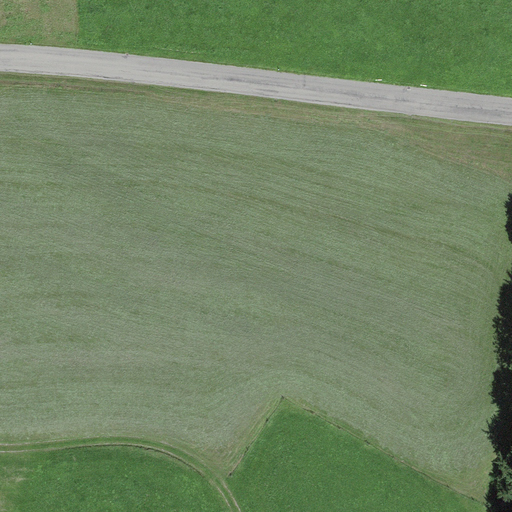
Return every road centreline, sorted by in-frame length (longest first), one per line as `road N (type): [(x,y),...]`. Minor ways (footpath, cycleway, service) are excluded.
road 1 (residential): [(0,58),(511,111)]
road 2 (track): [(236,511),(222,483),(152,438),(48,453),(0,446)]
